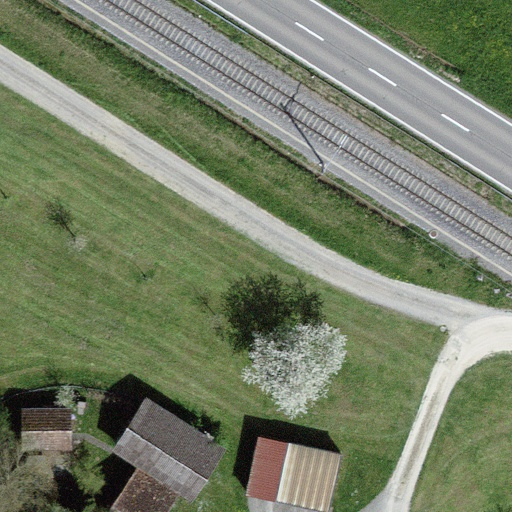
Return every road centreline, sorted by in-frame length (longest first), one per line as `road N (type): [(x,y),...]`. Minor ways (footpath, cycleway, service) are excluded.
road 1 (track): [(485,328),(310,258),(0,61)]
road 2 (secondary): [(511,152),(267,0)]
